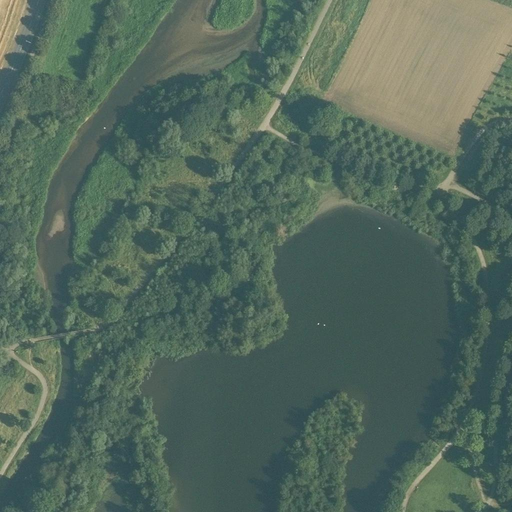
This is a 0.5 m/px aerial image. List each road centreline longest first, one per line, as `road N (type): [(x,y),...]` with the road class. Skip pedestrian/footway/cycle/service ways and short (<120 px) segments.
road 1 (track): [(262,126),(108,325),(90,331)]
road 2 (track): [(47,338),(11,349),(45,390),(0,472)]
road 3 (track): [(329,0),(262,126)]
